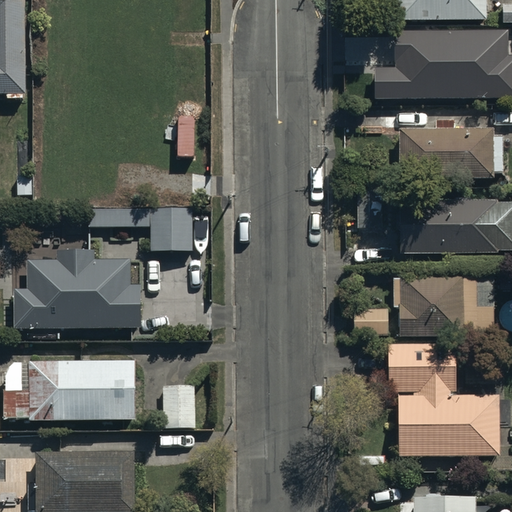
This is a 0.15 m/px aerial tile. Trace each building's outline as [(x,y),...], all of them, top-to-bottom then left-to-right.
[(0,0),(0,101),(28,102),(27,0),(0,0)] [(173,129),(173,58),(177,58),(177,32),(173,32),(173,0),(130,0),(84,0),(84,24),(90,24),(91,130),(98,130),(99,158),(107,158),(107,164),(142,165),(142,130),(173,129)] [(397,0),(398,30),(486,30),(486,0),(397,0)] [(511,1),(503,1),(503,25),(511,25),(511,1)] [(508,31),(395,32),(395,67),(374,67),(374,99),(511,97),(511,55),(508,56),(508,31)] [(493,128),(402,127),(401,181),(493,182),(493,128)] [(90,166),(36,167),(36,180),(20,181),(20,201),(37,201),(37,210),(90,210),(90,166)] [(383,204),(357,204),(357,234),(382,234),(383,204)] [(511,209),(400,209),(401,262),(498,262),(498,259),(511,259),(511,209)] [(91,215),(91,233),(154,234),(154,257),(194,258),(195,216),(91,215)] [(16,297),(16,335),(143,335),(143,292),(133,292),(132,267),(97,268),(97,258),(60,259),(60,267),(30,267),(31,297),(16,297)] [(480,280),(394,282),(395,343),(493,340),(493,314),(481,314),(480,280)] [(388,312),(353,314),(354,342),(389,341),(388,312)] [(500,403),(451,403),(451,399),(455,399),(455,353),(387,353),(387,399),(403,399),(404,405),(398,405),(398,465),(500,465),(500,403)] [(137,366),(132,366),(16,367),(6,374),(6,422),(31,422),(31,425),(137,425),(137,366)] [(165,389),(166,433),(198,432),(197,391),(195,391),(194,388),(165,389)] [(137,511),(138,461),(38,461),(38,467),(27,467),(27,490),(23,490),(22,511),(137,511)]
